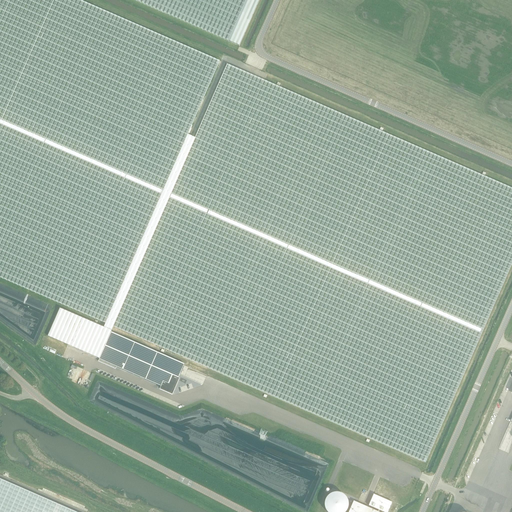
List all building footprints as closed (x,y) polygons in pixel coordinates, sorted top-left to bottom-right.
[(113,327),(195,138),(188,135),(220,62),(76,0),(0,0),(0,277),(106,324),(113,327)] [(133,0),(239,46),(240,45),(259,0),(133,0)] [(511,263),(511,189),(227,65),(195,138),(113,327),(135,336),(425,463),(511,263)] [(113,327),(106,324),(104,328),(60,309),(48,336),(99,359),(98,362),(115,369),(116,367),(161,387),(160,390),(172,395),(179,378),(178,378),(184,364),(133,342),(135,336),(113,327)] [(0,511),(75,511),(0,479),(0,511)] [(341,494),(340,493),(339,493),(338,493),(337,493),(336,493),(335,493),(334,493),(333,493),(332,494),(331,494),(330,494),(330,495),(329,495),(329,496),(328,496),(327,497),(327,498),(326,498),(326,499),(325,500),(325,501),(325,502),(324,503),(324,504),(324,505),(324,506),(324,507),(325,507),(325,508),(325,509),(325,510),(326,511),(346,511),(347,511),(347,510),(348,509),(348,508),(348,507),(348,506),(348,505),(348,504),(348,503),(348,502),(348,501),(347,500),(347,499),(347,498),(346,498),(346,497),(345,497),(345,496),(344,496),(344,495),(343,495),(343,494),(342,494),(341,494)] [(373,494),(369,506),(382,511),(388,511),(392,503),(373,494)] [(377,511),(353,501),(348,511),(377,511)]
